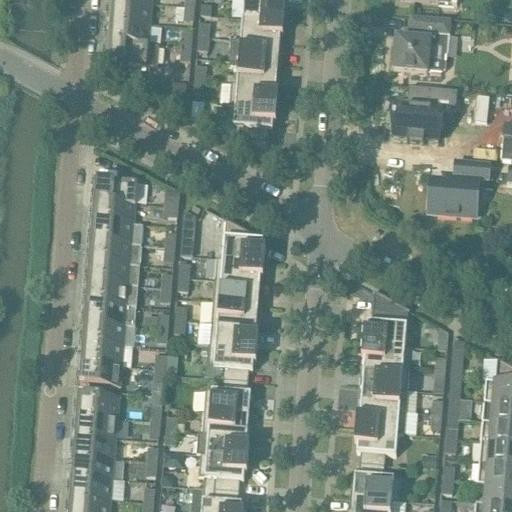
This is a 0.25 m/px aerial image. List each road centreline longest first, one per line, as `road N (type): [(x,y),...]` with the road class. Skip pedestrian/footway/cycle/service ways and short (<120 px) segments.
road 1 (residential): [(41,511),(75,100)]
road 2 (residential): [(321,236),(75,100)]
road 3 (residential): [(298,511),(321,236)]
road 4 (residential): [(321,236),(337,0)]
road 5 (residential): [(511,340),(321,236)]
